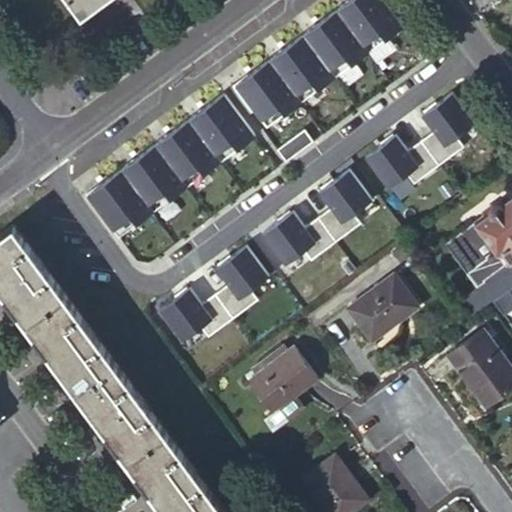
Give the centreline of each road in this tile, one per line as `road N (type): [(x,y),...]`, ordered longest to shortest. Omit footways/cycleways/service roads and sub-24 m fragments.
road 1 (residential): [(480,48),(159,285),(141,282),(59,170),(54,147)]
road 2 (residential): [(54,147),(256,0)]
road 3 (residential): [(0,373),(101,511)]
road 4 (residential): [(488,511),(393,385)]
